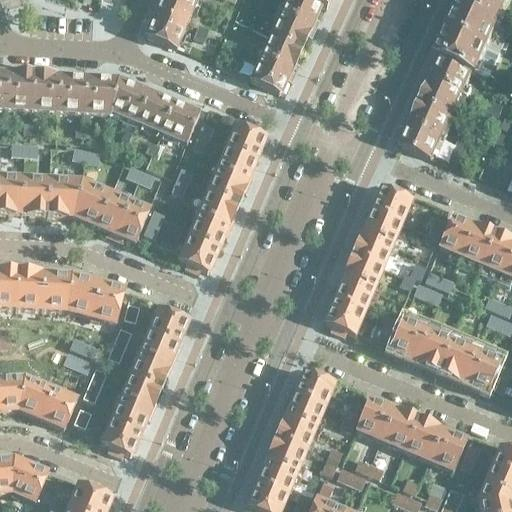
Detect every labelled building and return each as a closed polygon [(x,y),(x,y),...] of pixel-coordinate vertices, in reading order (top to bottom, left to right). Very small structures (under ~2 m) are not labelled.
[(185,31),(194,9),(173,0),(158,0),(157,3),(159,4),(154,18),(185,31)] [(173,0),(194,9),(197,0),(173,0)] [(314,24),(320,11),(296,0),(288,0),(280,19),(314,34),(318,26),(314,24)] [(325,13),(331,0),(296,0),(320,11),(325,13)] [(499,28),(511,0),(463,0),(459,9),(499,28)] [(268,13),(271,7),(262,3),(259,10),(268,13)] [(476,78),(499,28),(459,9),(436,60),(440,62),(471,76),(476,78)] [(266,20),(268,13),(259,10),(256,16),(266,20)] [(175,54),(185,31),(154,18),(145,38),(146,42),(175,54)] [(311,43),(314,34),(280,19),(270,41),(300,55),(307,41),(311,43)] [(204,39),(207,33),(198,29),(195,36),(204,39)] [(202,46),(204,39),(195,36),(193,42),(202,46)] [(294,68),(300,55),(270,41),(260,63),(294,78),(298,70),(294,68)] [(248,58),(251,51),(242,47),(239,54),(248,58)] [(246,64),(248,58),(239,54),(237,60),(246,64)] [(462,97),(471,76),(440,62),(434,74),(430,73),(426,81),(462,97)] [(290,87),(294,78),(260,63),(249,85),(278,98),(281,97),(287,85),(290,87)] [(31,117),(34,79),(15,78),(15,73),(8,73),(5,115),(14,116),(14,110),(21,110),(21,116),(31,117)] [(57,118),(60,76),(49,75),(49,80),(34,79),(31,117),(39,117),(40,111),(47,112),(46,118),(57,118)] [(83,120),(85,82),(68,81),(68,76),(60,76),(57,118),(65,119),(66,113),(73,113),(72,119),(83,120)] [(451,120),(461,98),(462,97),(426,81),(423,89),(427,91),(420,106),(451,120)] [(106,116),(117,84),(85,82),(83,120),(91,120),(91,114),(97,115),(97,121),(104,121),(106,116)] [(135,127),(148,97),(135,91),(134,89),(128,87),(126,87),(118,84),(118,83),(117,83),(117,84),(106,116),(135,127)] [(160,138),(173,107),(171,106),(170,105),(163,102),(161,102),(148,97),(135,127),(160,138)] [(441,142),(451,120),(420,106),(410,128),(441,142)] [(502,111),(490,106),(488,110),(500,115),(502,111)] [(186,149),(199,118),(185,112),(183,110),(177,108),(175,108),(173,107),(160,138),(186,149)] [(500,115),(488,110),(486,115),(498,120),(500,115)] [(431,164),(441,142),(410,128),(400,150),(431,164)] [(256,166),(264,146),(263,142),(257,140),(259,135),(245,129),(243,134),(234,130),(225,153),(256,166)] [(212,134),(201,130),(197,141),(207,146),(212,134)] [(127,148),(131,139),(124,135),(120,145),(127,148)] [(508,143),(497,138),(495,143),(506,147),(508,143)] [(207,146),(197,141),(192,153),(202,157),(207,146)] [(465,153),(468,146),(459,142),(456,148),(465,153)] [(506,147),(495,143),(493,147),(504,152),(506,147)] [(151,158),(155,149),(149,146),(145,155),(151,158)] [(462,159),(465,153),(456,148),(453,155),(462,159)] [(158,161),(161,151),(155,149),(151,158),(158,161)] [(23,162),(24,151),(11,151),(10,162),(23,162)] [(36,163),(36,152),(24,151),(23,162),(36,163)] [(250,180),(256,166),(225,153),(215,175),(248,189),(252,181),(250,180)] [(84,168),(86,157),(74,154),(71,165),(84,168)] [(96,170),(98,159),(86,157),(84,168),(96,170)] [(493,172),(496,166),(487,162),(484,168),(493,172)] [(138,187),(142,176),(130,171),(126,182),(138,187)] [(190,178),(180,174),(175,186),(186,190),(186,189),(190,178)] [(245,198),(248,189),(215,175),(206,198),(237,211),(243,197),(245,198)] [(149,192),(154,181),(142,176),(138,187),(149,192)] [(0,218),(21,220),(23,183),(11,182),(11,186),(4,186),(5,182),(0,181),(0,218)] [(47,221),(49,184),(37,183),(37,188),(29,188),(30,183),(23,183),(21,220),(47,221)] [(72,223),(83,186),(70,185),(70,190),(60,189),(60,185),(49,184),(47,221),(72,223)] [(98,233),(112,198),(102,194),(99,198),(91,195),(93,190),(84,186),(83,186),(72,223),(98,233)] [(181,202),(186,190),(175,186),(173,190),(170,197),(181,202)] [(401,229),(411,206),(402,202),(404,197),(390,191),(388,196),(382,194),(378,195),(370,215),(401,229)] [(114,245),(127,211),(130,205),(112,198),(98,233),(106,237),(105,241),(114,245)] [(231,225),(237,211),(206,198),(196,220),(230,234),(233,225),(231,225)] [(133,249),(148,214),(130,205),(127,211),(114,245),(122,248),(123,244),(133,249)] [(392,251),(401,229),(370,215),(364,229),(362,228),(359,237),(392,251)] [(163,221),(152,216),(148,228),(158,232),(163,221)] [(226,243),(230,234),(196,220),(187,242),(218,255),(224,242),(226,243)] [(459,261),(474,226),(466,222),(464,226),(452,221),(438,252),(459,261)] [(442,232),(444,226),(434,222),(431,228),(442,232)] [(480,270),(493,238),(481,233),(483,229),(474,226),(459,261),(480,270)] [(153,244),(158,232),(148,228),(143,239),(153,244)] [(439,238),(442,232),(431,228),(429,234),(439,238)] [(437,244),(439,238),(429,234),(426,240),(437,244)] [(382,273),(392,251),(359,237),(355,245),(357,246),(351,260),(382,273)] [(501,279),(511,252),(511,241),(507,239),(506,243),(493,238),(480,270),(501,279)] [(434,250),(437,244),(426,240),(424,246),(434,250)] [(210,276),(218,255),(187,242),(177,265),(186,268),(184,273),(198,279),(200,275),(206,277),(210,276)] [(511,283),(511,252),(501,279),(511,283)] [(373,296),(382,273),(351,260),(345,274),(343,273),(340,281),(373,296)] [(414,268),(412,274),(422,278),(424,272),(414,268)] [(422,278),(412,274),(409,280),(414,282),(419,284),(422,278)] [(14,314),(17,276),(0,275),(0,307),(6,307),(6,314),(14,314)] [(431,288),(435,278),(429,275),(425,285),(431,288)] [(39,315),(41,277),(17,276),(14,314),(24,315),(24,308),(32,309),(32,315),(39,315)] [(66,317),(70,279),(41,277),(39,315),(48,316),(49,310),(56,310),(55,316),(65,317),(66,317)] [(412,288),(414,282),(409,280),(404,278),(402,282),(402,284),(412,288)] [(436,290),(441,280),(435,278),(431,288),(436,290)] [(90,323),(100,287),(70,279),(66,317),(75,319),(76,315),(84,317),(82,321),(90,323)] [(442,293),(447,282),(441,280),(436,290),(442,293)] [(363,318),(373,296),(340,281),(336,290),(338,291),(332,305),(363,318)] [(453,285),(450,284),(447,282),(442,293),(448,295),(453,285)] [(409,294),(412,288),(402,284),(399,290),(409,294)] [(114,330),(124,293),(100,287),(90,323),(114,330)] [(418,302),(422,292),(416,289),(412,300),(418,302)] [(424,305),(428,294),(422,292),(418,302),(424,305)] [(430,307),(434,297),(428,294),(424,305),(430,307)] [(436,310),(440,299),(434,297),(430,307),(436,310)] [(441,312),(446,302),(446,301),(441,299),(436,310),(441,312)] [(491,313),(495,303),(491,301),(489,300),(485,311),(491,313)] [(496,316),(501,305),(495,303),(491,313),(496,316)] [(354,341),(363,318),(332,305),(324,325),(325,328),(331,331),(329,336),(344,342),(346,337),(354,341)] [(502,318),(507,308),(501,305),(496,316),(502,318)] [(508,321),(511,311),(511,309),(507,308),(502,318),(508,321)] [(137,313),(126,310),(122,325),(133,328),(137,313)] [(178,350),(187,329),(186,326),(180,323),(181,319),(167,313),(165,317),(157,314),(147,337),(178,350)] [(490,332),(495,322),(489,320),(484,330),(490,332)] [(394,331),(396,325),(386,321),(384,327),(394,331)] [(496,335),(501,325),(495,322),(490,332),(496,335)] [(411,371),(427,334),(416,330),(415,333),(407,330),(408,326),(402,324),(388,357),(404,363),(402,367),(411,371)] [(502,337),(506,327),(501,325),(496,335),(502,337)] [(391,337),(394,331),(384,327),(381,333),(391,337)] [(508,340),(511,330),(511,329),(506,327),(502,337),(508,340)] [(130,338),(119,333),(112,348),(123,353),(130,338)] [(389,343),(391,337),(381,333),(379,339),(389,343)] [(437,377),(451,344),(441,340),(439,343),(434,341),(435,337),(427,334),(411,371),(420,375),(422,371),(437,377)] [(173,364),(178,350),(147,337),(138,359),(171,373),(175,364),(173,364)] [(386,349),(389,343),(379,339),(376,345),(386,349)] [(0,352),(9,353),(10,341),(0,340),(0,352)] [(74,356),(79,345),(73,343),(68,353),(74,356)] [(459,391),(475,354),(465,350),(464,354),(458,351),(459,348),(451,344),(437,377),(452,383),(450,387),(459,391)] [(80,358),(85,348),(79,345),(74,356),(80,358)] [(87,361),(91,350),(85,348),(80,358),(87,361)] [(123,353),(112,348),(106,363),(117,368),(123,353)] [(97,353),(91,350),(87,361),(93,363),(97,353)] [(486,397),(499,364),(490,360),(488,364),(482,361),(483,357),(475,354),(459,391),(468,395),(470,390),(486,397)] [(68,371),(72,360),(66,358),(62,368),(68,371)] [(168,382),(171,373),(138,359),(128,381),(160,394),(166,381),(168,382)] [(74,373),(79,363),(72,360),(68,371),(74,373)] [(80,376),(85,365),(79,363),(74,373),(80,376)] [(91,368),(85,365),(80,376),(86,378),(91,368)] [(511,375),(501,371),(496,383),(507,387),(511,375)] [(105,379),(94,374),(87,389),(98,394),(105,379)] [(324,412),(334,389),(325,386),(327,381),(313,375),(311,380),(305,377),(301,379),(293,399),(324,412)] [(154,408),(160,394),(128,381),(119,404),(152,418),(156,409),(154,408)] [(0,416),(18,416),(24,382),(0,382),(0,416)] [(40,425),(54,394),(24,382),(18,416),(40,425)] [(494,387),(491,395),(502,400),(507,387),(496,383),(494,387)] [(92,409),(98,395),(98,394),(87,389),(81,404),(92,409)] [(63,435),(76,404),(54,394),(40,425),(63,435)] [(315,434),(324,412),(293,399),(287,413),(285,412),(281,420),(315,434)] [(379,446),(395,409),(386,406),(384,410),(369,403),(355,436),(379,446)] [(149,426),(152,418),(119,404),(110,426),(141,439),(147,425),(149,426)] [(360,413),(359,413),(349,409),(344,421),(355,426),(360,413)] [(403,456),(417,424),(402,417),(404,413),(395,409),(379,446),(403,456)] [(90,419),(79,414),(72,429),(83,434),(90,419)] [(305,457),(315,434),(281,420),(278,429),(280,430),(274,444),(305,457)] [(350,438),(355,426),(344,421),(339,433),(350,438)] [(427,467),(443,430),(434,426),(432,430),(417,424),(403,456),(427,467)] [(132,459),(141,439),(110,426),(100,449),(109,452),(107,457),(121,463),(123,458),(129,461),(132,459)] [(452,477),(465,444),(450,437),(452,433),(443,430),(427,467),(452,477)] [(296,479),(305,457),(274,444),(268,457),(266,457),(263,465),(296,479)] [(480,452),(469,448),(464,460),(475,464),(480,452)] [(511,457),(499,452),(491,471),(511,479),(511,457)] [(340,462),(342,458),(331,454),(325,466),(336,471),(340,462)] [(470,477),(475,464),(464,460),(459,472),(470,477)] [(11,497),(13,462),(0,463),(0,499),(11,498),(11,497)] [(34,508),(47,477),(13,462),(11,497),(11,498),(34,508)] [(286,501),(296,479),(263,465),(259,474),(261,474),(255,488),(286,501)] [(365,481),(369,470),(357,465),(353,476),(365,481)] [(331,483),(335,473),(336,471),(325,466),(320,478),(325,480),(326,480),(331,483)] [(382,475),(369,470),(365,481),(377,486),(382,475)] [(511,479),(491,471),(483,490),(511,502),(511,479)] [(348,492),(352,481),(340,475),(336,486),(344,490),(345,490),(348,492)] [(360,497),(365,486),(352,481),(348,492),(360,497)] [(413,502),(417,490),(405,485),(400,496),(413,502)] [(282,511),(286,501),(255,488),(247,509),(248,511),(282,511)] [(108,511),(110,506),(109,502),(77,489),(66,511),(108,511)] [(511,511),(511,502),(483,490),(476,505),(477,511),(511,511)] [(307,511),(312,499),(301,494),(296,506),(307,511)] [(456,511),(462,499),(449,494),(441,511),(456,511)] [(53,507),(55,503),(43,498),(41,503),(53,507)] [(397,511),(404,511),(408,504),(396,499),(392,510),(397,511)] [(422,511),(436,511),(439,506),(426,501),(424,506),(423,510),(422,511)] [(50,511),(51,511),(53,507),(41,503),(40,507),(50,511)] [(334,511),(315,503),(311,511),(334,511)]
